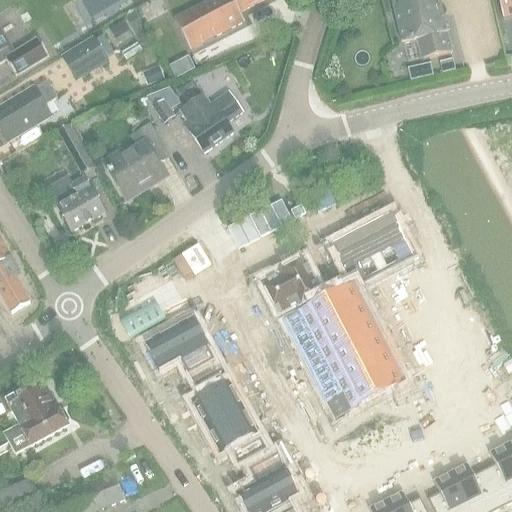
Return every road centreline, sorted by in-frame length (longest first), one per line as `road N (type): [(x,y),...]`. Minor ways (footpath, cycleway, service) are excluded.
road 1 (residential): [(66,304),(299,140)]
road 2 (residential): [(204,511),(66,304)]
road 3 (residential): [(299,140),(511,86)]
road 4 (residential): [(324,0),(298,78),(299,140)]
road 5 (residential): [(66,304),(0,201)]
